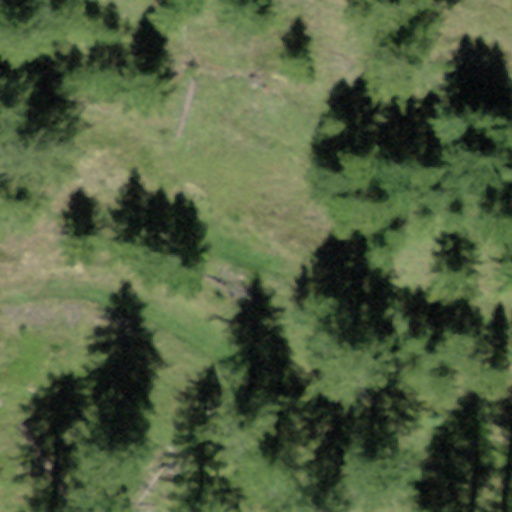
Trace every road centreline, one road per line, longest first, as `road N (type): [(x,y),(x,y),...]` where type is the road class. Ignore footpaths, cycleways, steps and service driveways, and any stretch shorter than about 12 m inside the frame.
road 1 (track): [(0,212),(41,222),(91,219),(511,405)]
road 2 (track): [(511,226),(0,116)]
